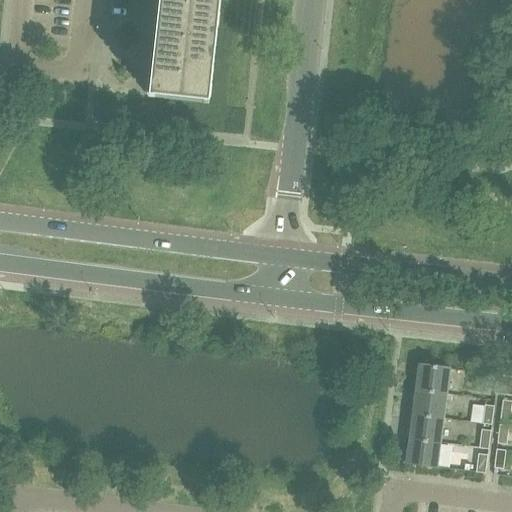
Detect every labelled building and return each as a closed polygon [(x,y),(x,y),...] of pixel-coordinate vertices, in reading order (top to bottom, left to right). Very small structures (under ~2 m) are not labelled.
[(160,0),(152,79),(150,97),(155,97),(205,103),(216,0),(160,0)] [(419,364),(415,389),(447,393),(450,368),(419,364)] [(495,394),(504,395),(506,376),(497,375),(495,394)] [(444,418),(447,393),(415,389),(412,414),(444,418)] [(511,403),(511,401),(503,400),(501,419),(510,420),(511,403)] [(492,425),(494,407),(485,405),(482,424),(492,425)] [(412,414),(409,439),(441,443),(444,418),(412,414)] [(509,426),(500,425),(497,444),(507,445),(509,426)] [(491,431),(482,430),(479,449),(489,450),(491,431)] [(437,468),(441,443),(409,439),(406,464),(437,468)] [(497,450),(494,468),(503,469),(506,451),(497,450)] [(486,473),(488,455),(479,454),(476,472),(486,473)]
